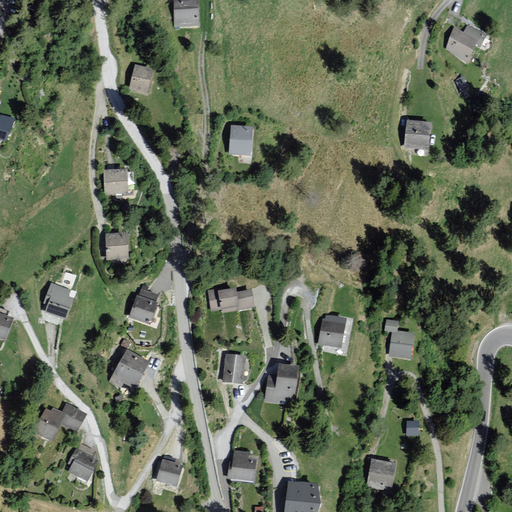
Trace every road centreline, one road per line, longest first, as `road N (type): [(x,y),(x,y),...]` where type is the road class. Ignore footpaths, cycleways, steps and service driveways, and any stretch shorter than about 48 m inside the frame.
road 1 (residential): [(221,511),(178,309),(170,219),(156,169),(108,86),(93,0)]
road 2 (track): [(173,251),(196,184),(203,30)]
road 3 (tertiary): [(463,511),(488,352),(509,340)]
